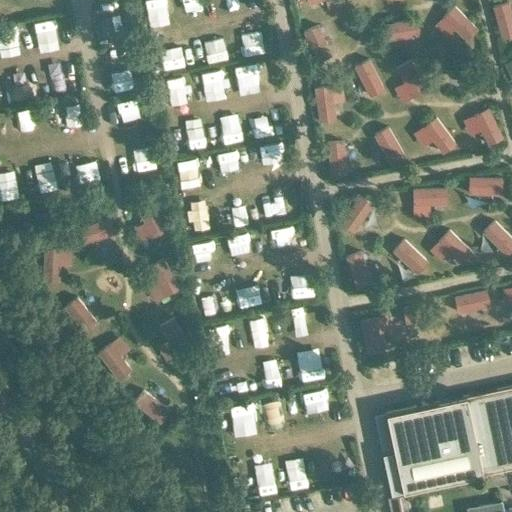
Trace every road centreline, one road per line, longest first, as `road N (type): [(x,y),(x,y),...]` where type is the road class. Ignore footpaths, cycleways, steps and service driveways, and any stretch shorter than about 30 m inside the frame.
road 1 (track): [(314,190),(509,153)]
road 2 (track): [(511,266),(338,304)]
road 3 (track): [(479,0),(511,163)]
road 4 (tertiary): [(82,511),(0,393)]
